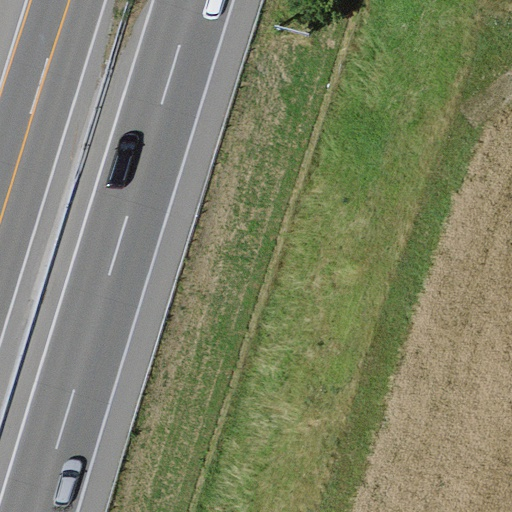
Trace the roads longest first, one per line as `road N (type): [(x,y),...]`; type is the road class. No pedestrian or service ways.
road 1 (motorway): [(38,511),(194,0)]
road 2 (motorway): [(66,0),(0,216)]
